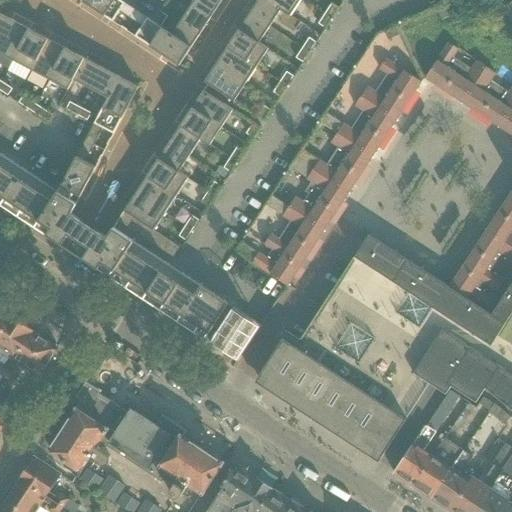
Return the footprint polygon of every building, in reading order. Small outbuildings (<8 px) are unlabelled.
[(83,0),(82,2),(104,17),(114,0),(83,0)] [(195,0),(191,7),(210,20),(222,0),(195,0)] [(270,27),(280,10),(281,10),(266,0),(258,0),(249,13),(270,27)] [(266,0),(281,10),(280,10),(290,17),(300,0),(266,0)] [(511,22),(511,1),(501,9),(510,23),(511,22)] [(450,2),(436,9),(442,20),(456,13),(450,2)] [(119,12),(126,16),(132,8),(125,3),(119,12)] [(332,18),(338,8),(331,4),(325,14),(332,18)] [(494,5),(483,12),(499,37),(509,30),(494,5)] [(172,36),(191,48),(210,20),(191,7),(173,35),(172,36)] [(139,13),(136,11),(132,8),(126,16),(131,19),(134,21),(139,13)] [(161,12),(154,23),(160,27),(167,17),(161,12)] [(142,26),(147,18),(139,13),(134,21),(142,26)] [(249,13),(238,30),(259,44),(259,43),(270,27),(249,13)] [(0,41),(11,20),(0,14),(0,41)] [(332,18),(325,14),(318,24),(325,29),(332,18)] [(191,48),(172,36),(173,35),(160,27),(154,23),(152,22),(147,18),(142,26),(135,37),(179,66),(191,48)] [(0,41),(0,64),(9,69),(13,61),(30,30),(11,20),(0,41)] [(395,28),(384,33),(388,40),(398,35),(395,28)] [(13,61),(31,71),(47,39),(30,30),(13,61)] [(257,67),(268,49),(259,43),(259,44),(238,30),(227,47),(257,67)] [(309,53),(316,42),(309,38),(302,48),(309,53)] [(31,71),(49,80),(65,49),(47,39),(31,71)] [(425,78),(445,91),(463,64),(454,58),(459,50),(448,43),(425,78)] [(245,84),(257,67),(227,47),(216,64),(245,84)] [(302,48),(296,58),(303,63),(309,53),(302,48)] [(65,49),(49,80),(68,90),(73,80),(72,80),(83,58),(65,49)] [(83,58),(72,80),(73,80),(90,89),(101,68),(83,58)] [(380,70),(388,75),(382,84),(409,102),(422,83),(386,60),(380,70)] [(445,91),(463,103),(486,68),(476,62),(471,69),(463,64),(445,91)] [(216,64),(204,82),(234,102),(245,84),(216,64)] [(90,89),(107,99),(108,99),(119,78),(101,68),(90,89)] [(463,103),(481,115),(499,88),(491,82),(495,75),(486,68),(463,103)] [(286,72),(280,82),(287,87),(293,76),(286,72)] [(119,78),(108,99),(107,99),(94,124),(103,129),(114,134),(138,88),(131,84),(119,78)] [(2,82),(0,86),(0,90),(8,96),(12,89),(2,82)] [(287,87),(280,82),(273,92),(280,97),(287,87)] [(397,120),(409,102),(382,84),(376,94),(367,88),(362,97),(397,120)] [(481,115),(500,127),(511,108),(511,87),(508,93),(499,88),(481,115)] [(221,128),(233,110),(204,91),(192,108),(221,128)] [(34,113),(38,106),(33,103),(23,96),(19,103),(29,109),(34,113)] [(385,138),(397,120),(362,97),(355,106),(364,112),(358,121),(385,138)] [(77,115),(80,108),(70,102),(66,109),(77,115)] [(38,106),(34,113),(39,116),(49,123),(53,116),(43,109),(38,106)] [(264,121),(271,111),(264,106),(257,116),(264,121)] [(80,108),(77,115),(87,121),(91,114),(80,108)] [(192,108),(181,126),(201,139),(200,140),(210,146),(221,128),(192,108)] [(511,108),(500,127),(511,135),(511,108)] [(338,134),(373,157),(385,138),(358,121),(352,130),(326,113),(319,123),(337,135),(338,134)] [(103,129),(94,124),(90,130),(99,135),(103,129)] [(259,128),(253,124),(246,134),(253,138),(259,128)] [(190,156),(200,140),(201,139),(181,126),(169,143),(190,156)] [(96,142),(99,135),(90,130),(87,137),(96,142)] [(360,175),(373,157),(338,134),(337,135),(331,144),(339,149),(334,158),(360,175)] [(87,137),(83,144),(92,149),(96,142),(87,137)] [(169,143),(158,160),(178,173),(179,172),(190,156),(169,143)] [(88,155),(92,149),(83,144),(80,151),(88,155)] [(237,148),(230,158),(237,162),(244,152),(237,148)] [(301,150),(296,159),(348,193),(360,175),(334,158),(327,167),(301,150)] [(76,157),(85,161),(88,155),(80,151),(76,157)] [(0,154),(0,196),(50,229),(46,235),(72,252),(89,226),(71,215),(77,204),(0,154)] [(76,157),(61,187),(80,197),(96,167),(85,161),(76,157)] [(237,162),(230,158),(223,168),(230,173),(237,162)] [(289,169),(312,183),(306,192),(310,194),(336,212),(348,193),(296,159),(289,169)] [(177,196),(188,178),(179,172),(178,173),(158,160),(147,177),(177,196)] [(165,213),(177,196),(147,177),(136,194),(165,213)] [(208,192),(214,197),(221,186),(214,182),(208,192)] [(214,197),(208,192),(201,202),(208,207),(214,197)] [(143,224),(149,228),(154,231),(165,213),(136,194),(124,211),(131,215),(137,219),(143,224)] [(324,230),(336,212),(310,194),(303,204),(295,199),(289,208),(324,230)] [(511,195),(510,194),(498,213),(511,221),(511,195)] [(265,206),(291,223),(286,231),(312,249),(324,230),(289,208),(272,196),(265,206)] [(123,226),(130,216),(124,211),(117,222),(123,226)] [(511,221),(498,213),(486,231),(511,247),(511,221)] [(130,230),(137,220),(130,216),(123,226),(130,230)] [(185,226),(192,230),(199,220),(192,216),(185,226)] [(136,234),(143,224),(137,220),(130,230),(136,234)] [(142,238),(149,228),(143,224),(136,234),(142,238)] [(107,238),(89,226),(72,252),(98,270),(102,264),(155,298),(209,333),(228,304),(174,269),(169,265),(113,228),(107,238)] [(192,230),(185,226),(178,236),(185,241),(192,230)] [(283,339),(255,381),(272,392),(347,441),(360,450),(369,456),(379,462),(406,419),(405,421),(403,420),(404,418),(388,408),(429,344),(431,346),(413,373),(429,383),(446,394),(451,386),(476,402),(485,388),(511,410),(511,283),(491,315),(485,311),(460,294),(449,287),(356,227),(283,339)] [(149,228),(142,238),(148,242),(155,232),(154,231),(149,228)] [(300,267),(312,249),(286,231),(279,241),(271,235),(265,245),(273,250),(300,267)] [(511,247),(486,231),(474,249),(504,269),(509,260),(511,261),(511,247)] [(154,246),(161,236),(155,232),(148,242),(154,246)] [(161,250),(168,240),(161,236),(154,246),(161,250)] [(167,254),(174,244),(168,240),(161,250),(167,254)] [(267,259),(241,242),(235,252),(252,263),(288,286),(300,267),(273,250),(267,259)] [(174,244),(167,254),(173,258),(174,257),(180,248),(174,244)] [(462,268),(461,269),(491,289),(497,293),(498,291),(505,281),(498,277),(504,269),(474,249),(462,268)] [(461,269),(449,287),(460,294),(485,311),(492,299),(486,296),(491,289),(461,269)] [(225,353),(221,359),(229,364),(233,358),(238,361),(250,343),(261,326),(233,307),(209,342),(225,353)] [(0,335),(10,320),(0,313),(0,335)] [(0,366),(0,374),(4,378),(15,361),(16,359),(33,333),(34,332),(12,317),(10,320),(0,335),(0,351),(10,358),(5,366),(2,364),(0,366)] [(15,361),(4,378),(12,383),(17,374),(13,372),(20,362),(41,375),(58,350),(33,333),(16,359),(15,361)] [(78,410),(51,450),(60,456),(55,464),(75,477),(80,470),(81,471),(90,457),(102,465),(103,466),(104,466),(105,466),(106,466),(107,466),(108,466),(108,465),(109,465),(109,464),(110,464),(110,463),(111,463),(111,462),(111,461),(111,460),(111,459),(111,458),(111,457),(110,457),(108,455),(97,447),(100,442),(163,483),(170,472),(180,478),(171,491),(171,492),(171,493),(171,494),(171,495),(171,496),(172,497),(172,498),(173,498),(174,499),(175,499),(176,499),(177,499),(178,499),(179,499),(180,499),(180,498),(181,498),(181,497),(182,497),(190,484),(203,493),(223,463),(183,437),(186,431),(162,416),(156,425),(131,408),(128,413),(99,394),(101,392),(87,383),(78,396),(84,400),(77,410),(78,410)] [(450,390),(435,413),(445,419),(456,403),(460,397),(450,390)] [(485,397),(479,403),(488,410),(493,404),(485,397)] [(0,434),(16,410),(0,399),(0,434)] [(434,415),(426,427),(436,433),(443,422),(434,415)] [(393,472),(393,473),(414,487),(433,458),(423,452),(436,433),(426,427),(425,425),(404,457),(393,472)] [(433,458),(414,487),(433,499),(464,452),(445,439),(433,458)] [(511,448),(505,444),(492,463),(494,465),(504,472),(511,459),(511,448)] [(464,452),(433,499),(452,511),(472,482),(462,475),(474,458),(464,452)] [(35,458),(21,480),(22,481),(48,498),(62,508),(68,500),(59,494),(57,498),(50,493),(62,475),(52,469),(35,458)] [(501,511),(511,496),(511,459),(504,472),(477,511),(501,511)] [(452,511),(477,511),(504,472),(494,465),(483,482),(475,477),(472,482),(452,511)] [(208,511),(233,511),(256,478),(238,467),(208,511)] [(80,480),(95,491),(103,480),(87,469),(80,480)] [(98,492),(114,503),(126,485),(109,474),(98,492)] [(258,511),(273,490),(256,478),(233,511),(258,511)] [(22,481),(8,502),(22,511),(44,511),(45,511),(41,508),(45,502),(52,507),(49,510),(52,511),(59,511),(62,508),(48,498),(22,481)] [(306,511),(273,490),(258,511),(306,511)] [(115,503),(129,511),(134,511),(140,504),(122,492),(115,503)] [(511,511),(511,496),(501,511),(511,511)] [(137,511),(159,511),(161,510),(146,499),(137,511)] [(68,500),(62,508),(64,509),(68,511),(85,511),(85,509),(80,506),(79,507),(68,500)] [(22,511),(8,502),(0,511),(22,511)]
